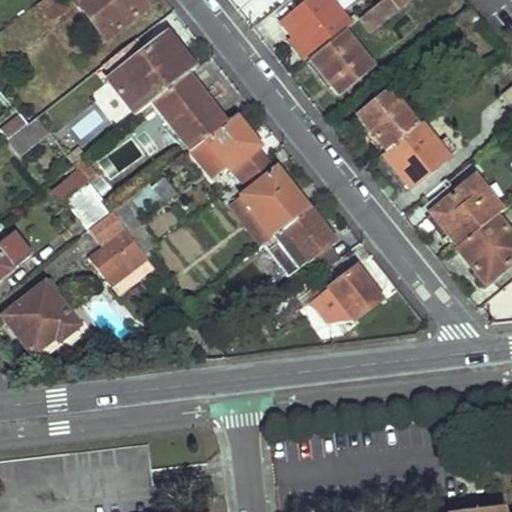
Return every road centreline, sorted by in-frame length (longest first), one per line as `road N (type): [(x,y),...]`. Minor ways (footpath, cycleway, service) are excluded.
road 1 (residential): [(197,0),(433,294),(469,351)]
road 2 (residential): [(0,407),(236,379)]
road 3 (residential): [(236,379),(469,351)]
road 4 (residential): [(236,379),(252,511)]
